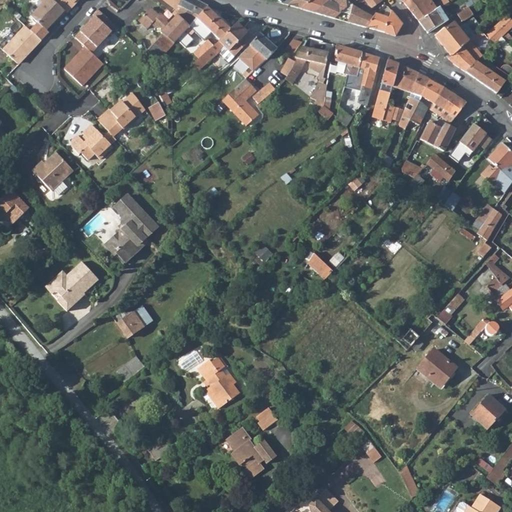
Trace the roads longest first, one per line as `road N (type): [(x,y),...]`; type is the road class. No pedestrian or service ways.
road 1 (residential): [(161,511),(0,313)]
road 2 (residential): [(50,125),(69,107),(39,82),(40,60),(93,0)]
road 3 (tertiary): [(408,54),(248,6)]
road 4 (tertiary): [(511,129),(408,54)]
